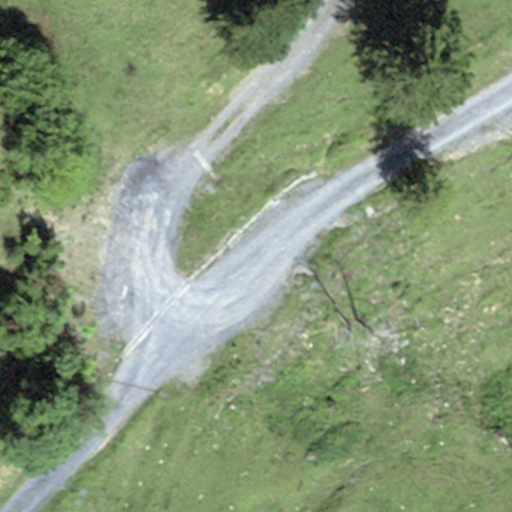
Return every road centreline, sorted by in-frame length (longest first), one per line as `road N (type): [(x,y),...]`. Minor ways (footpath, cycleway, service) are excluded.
road 1 (track): [(37,511),(191,330),(371,173),(511,87)]
road 2 (track): [(191,330),(150,277),(155,198),(357,0)]
